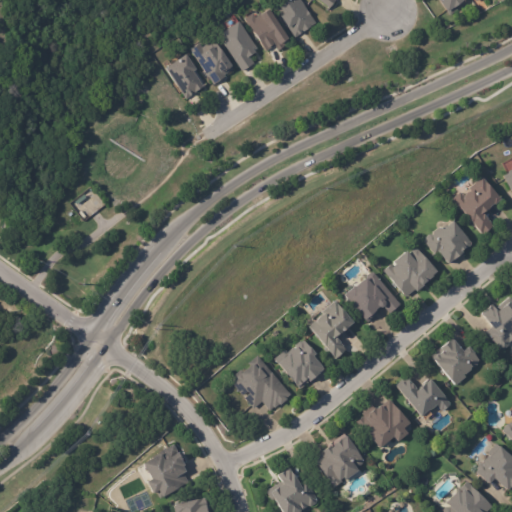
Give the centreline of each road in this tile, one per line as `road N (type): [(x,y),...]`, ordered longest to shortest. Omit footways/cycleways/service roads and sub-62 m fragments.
road 1 (tertiary): [(0,467),(58,414),(192,246),(301,166),(511,70)]
road 2 (tertiary): [(511,47),(293,148),(178,233),(39,404),(0,439)]
road 3 (residential): [(232,467),(299,434),(511,258)]
road 4 (residential): [(242,511),(232,467),(212,440),(91,338)]
road 5 (residential): [(390,0),(389,12),(203,137)]
